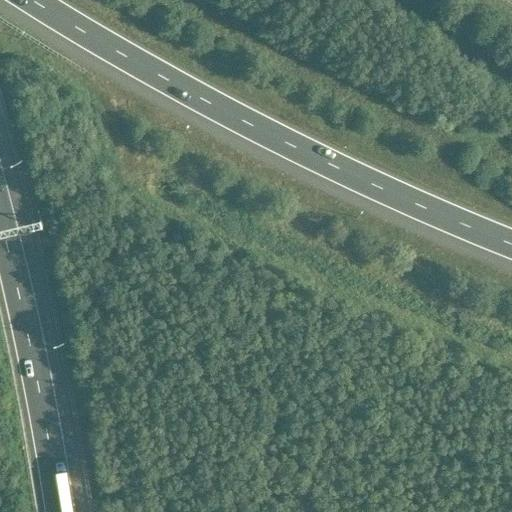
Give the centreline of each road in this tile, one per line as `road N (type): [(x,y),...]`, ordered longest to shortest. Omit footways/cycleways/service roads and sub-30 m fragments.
road 1 (motorway): [(23,0),(221,112),(511,246)]
road 2 (motorway): [(61,511),(0,229)]
